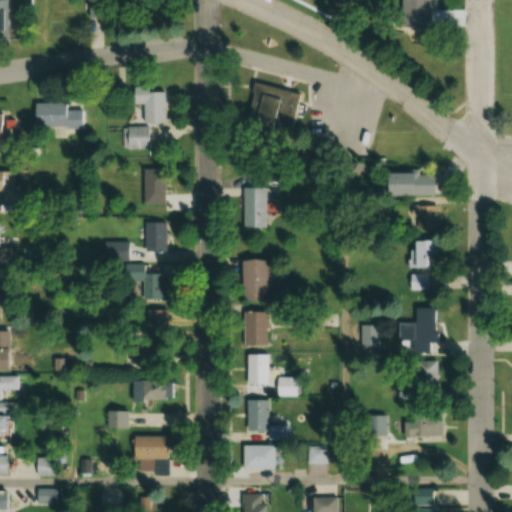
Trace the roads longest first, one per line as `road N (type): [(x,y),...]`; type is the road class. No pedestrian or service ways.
road 1 (residential): [(210,511),(208,0)]
road 2 (residential): [(482,511),(480,0)]
road 3 (residential): [(511,172),(336,45),(251,0)]
road 4 (residential): [(208,43),(0,71)]
